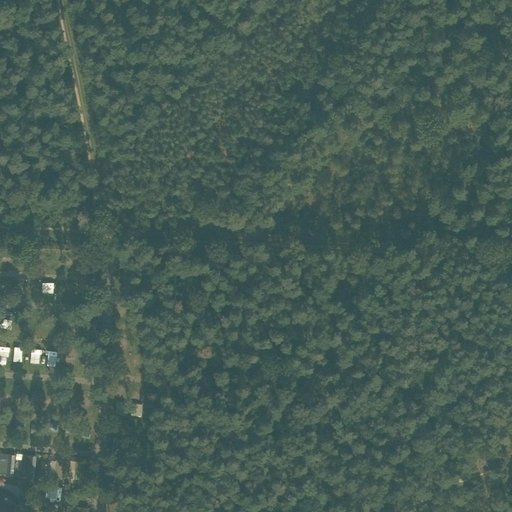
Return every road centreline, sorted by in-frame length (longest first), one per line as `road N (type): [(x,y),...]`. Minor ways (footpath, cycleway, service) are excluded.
road 1 (track): [(178,223),(511,245)]
road 2 (track): [(71,0),(117,223)]
